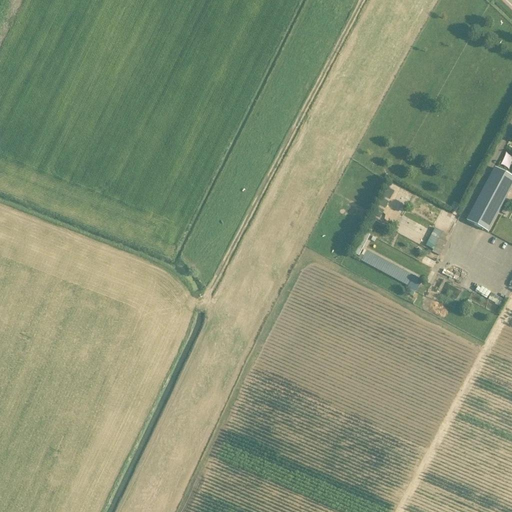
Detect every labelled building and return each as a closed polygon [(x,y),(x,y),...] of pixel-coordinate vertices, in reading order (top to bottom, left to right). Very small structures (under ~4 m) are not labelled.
[(511,178),(495,169),(466,222),(488,233),(511,187),(511,178)] [(372,211),(381,217),(396,192),(386,186),(372,211)] [(431,252),(438,256),(449,235),(442,231),(441,232),(434,228),(425,246),(432,250),(431,252)] [(366,251),(360,261),(408,287),(408,288),(409,288),(416,292),(423,281),(366,251)] [(442,282),(439,293),(458,300),(462,288),(442,282)]
